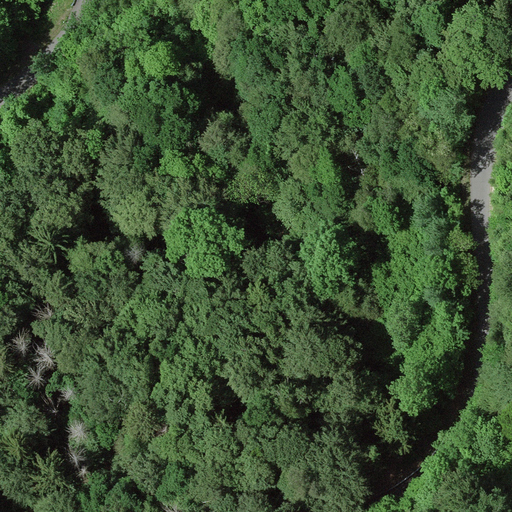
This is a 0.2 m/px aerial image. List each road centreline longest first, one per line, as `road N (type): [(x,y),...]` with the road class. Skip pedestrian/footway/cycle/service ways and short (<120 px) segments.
road 1 (unclassified): [(511,78),(478,155),(488,327),(481,399),(449,452),(367,511)]
road 2 (unclassified): [(0,103),(58,52),(97,0)]
